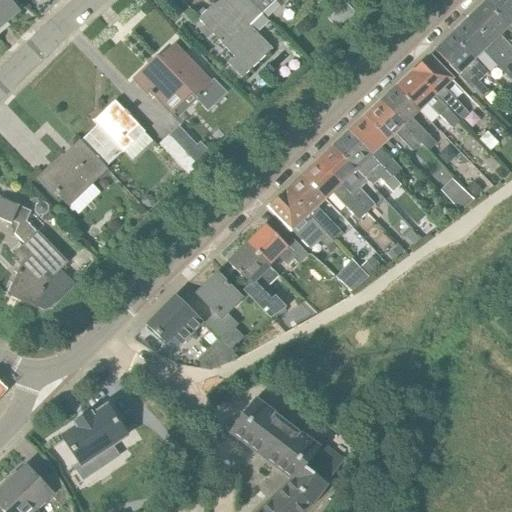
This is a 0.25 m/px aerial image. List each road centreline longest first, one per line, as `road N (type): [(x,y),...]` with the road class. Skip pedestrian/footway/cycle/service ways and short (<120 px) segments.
road 1 (tertiary): [(97,337),(449,0)]
road 2 (residential): [(219,511),(217,445),(191,386),(97,337)]
road 3 (residential): [(0,89),(95,0)]
